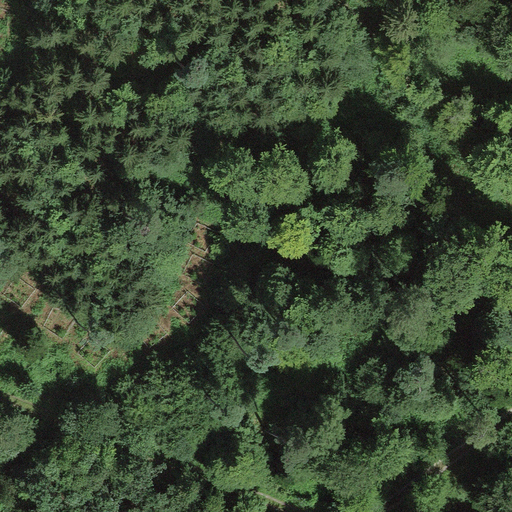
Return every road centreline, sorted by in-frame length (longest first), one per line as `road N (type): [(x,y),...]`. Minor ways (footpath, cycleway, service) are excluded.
road 1 (track): [(297,511),(0,392)]
road 2 (track): [(511,202),(333,0)]
road 3 (track): [(511,414),(383,511)]
